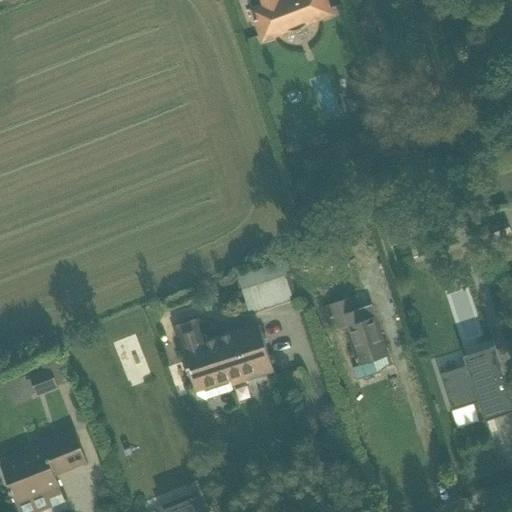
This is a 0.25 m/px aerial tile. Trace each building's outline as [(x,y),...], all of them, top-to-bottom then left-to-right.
[(251,0),(268,43),(339,15),(333,0),(251,0)] [(409,244),(411,258),(423,256),(420,242),(409,244)] [(366,247),(350,254),(359,276),(375,270),(366,247)] [(359,361),(390,352),(370,290),(324,305),(333,333),(349,328),(359,361)] [(200,391),(277,365),(257,306),(180,332),(200,391)] [(486,423),(511,414),(511,384),(500,346),(465,358),(468,366),(440,375),(452,412),(480,403),(486,423)] [(30,373),(36,393),(54,387),(48,368),(30,373)] [(3,381),(11,403),(34,395),(25,372),(3,381)] [(90,459),(78,429),(6,458),(26,508),(67,491),(59,472),(90,459)] [(205,511),(196,490),(159,505),(161,511),(205,511)]
